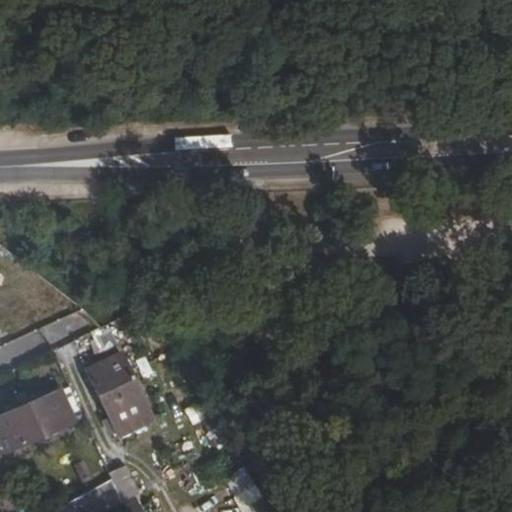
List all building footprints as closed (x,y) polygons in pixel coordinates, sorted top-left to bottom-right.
[(151,419),(120,354),(87,370),(118,435),(151,419)] [(74,422),(61,391),(0,417),(0,443),(4,453),(74,422)] [(108,473),(111,481),(120,503),(136,495),(123,467),(108,473)] [(53,511),(103,511),(120,503),(111,481),(53,511)] [(142,511),(143,511),(136,495),(120,503),(124,511),(142,511)]
